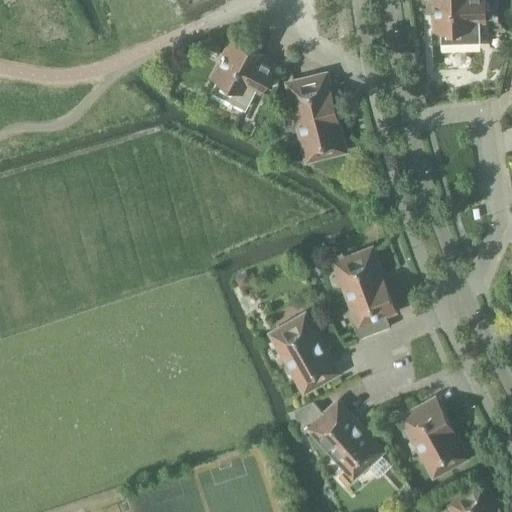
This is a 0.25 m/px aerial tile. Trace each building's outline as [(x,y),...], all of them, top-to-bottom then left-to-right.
[(435,0),(436,4),(436,13),(437,29),(441,28),(441,42),(480,41),(480,28),(479,18),(484,18),(493,18),(494,0),(435,0)] [(238,40),(237,41),(233,39),(214,76),(218,78),(211,90),(246,108),(256,88),(260,90),(274,65),(260,57),(262,54),(249,47),(248,46),(248,45),(247,43),(246,42),(245,41),(244,41),(242,40),(241,40),(239,40),(238,40)] [(491,57),(489,65),(500,68),(504,56),(497,54),(491,57)] [(329,85),(323,87),(320,75),(290,82),(300,121),(299,122),(299,123),(299,124),(299,126),(299,127),(299,128),(300,130),(301,131),(302,132),(303,132),(309,159),(343,150),(333,113),(336,113),(329,85)] [(160,81),(158,86),(168,92),(172,85),(169,83),(162,79),(160,81)] [(246,112),(241,121),(254,127),(261,113),(252,108),(246,112)] [(386,313),(395,310),(385,283),(383,284),(369,248),(337,261),(347,286),(346,287),(346,289),(346,290),(346,291),(347,293),(347,294),(348,295),(349,296),(350,297),(351,297),(360,322),(355,324),(359,337),(390,325),(386,313)] [(246,271),(236,275),(239,282),(243,284),(250,281),(246,271)] [(292,365),(293,366),(306,389),(336,372),(303,315),(274,332),(287,355),(287,357),(287,358),(287,359),(287,361),(288,362),(288,363),(289,364),(291,365),(292,365)] [(447,423),(449,422),(436,397),(404,415),(417,439),(416,440),(416,441),(416,443),(417,444),(417,445),(418,446),(419,447),(420,448),(421,449),(423,449),(436,473),(465,457),(447,423)] [(313,400),(293,408),(304,432),(307,429),(311,425),(329,445),(329,446),(329,447),(329,448),(330,449),(330,450),(331,451),(332,452),(333,453),(334,453),(335,454),(336,454),(337,454),(355,474),(367,464),(378,475),(391,463),(381,452),(336,402),(325,413),(322,409),(313,400)] [(498,511),(479,481),(465,490),(459,480),(444,489),(458,511),(501,511),(502,511),(501,511),(498,511)]
